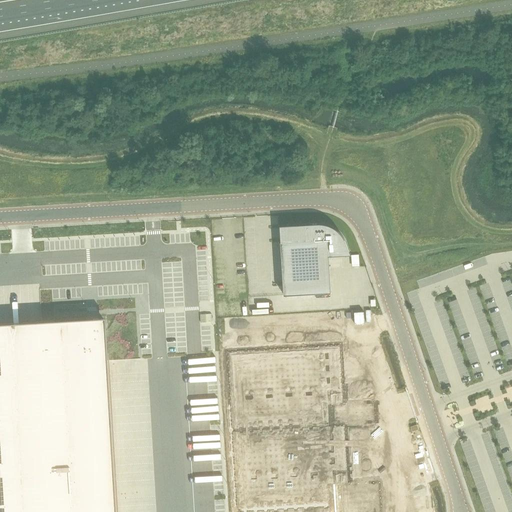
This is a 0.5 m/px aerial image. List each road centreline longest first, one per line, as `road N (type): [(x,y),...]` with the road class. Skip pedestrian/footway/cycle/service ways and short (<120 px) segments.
road 1 (unclassified): [(0,219),(347,201),(362,219),(454,488)]
road 2 (unclassified): [(0,78),(511,4)]
